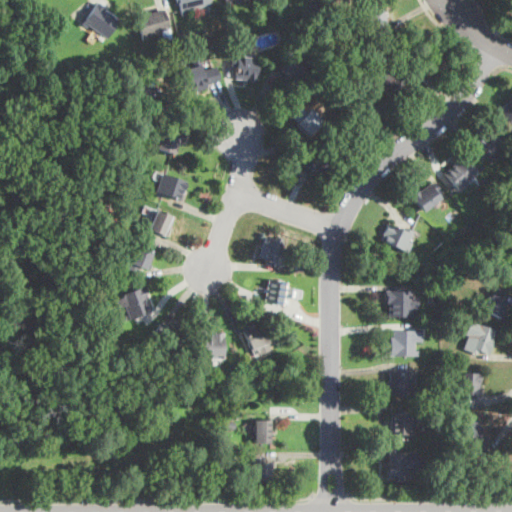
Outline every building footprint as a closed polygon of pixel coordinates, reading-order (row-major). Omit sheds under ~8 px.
[(98,0),(96,0),(80,23),(86,27),(89,23),(108,37),(123,18),(98,0)] [(210,0),(178,0),(182,14),(212,5),(210,0)] [(382,2),(367,6),(374,29),(389,24),(382,2)] [(162,7),(137,14),(143,38),(168,32),(162,7)] [(257,79),(257,48),(234,48),(234,79),(257,79)] [(296,81),(309,66),(293,52),(280,67),(296,81)] [(187,92),(220,81),(215,66),(204,70),(202,62),(179,69),(187,92)] [(373,78),(391,96),(405,82),(387,64),(373,78)] [(150,88),(139,80),(134,87),(144,95),(150,88)] [(511,93),(499,112),(511,121),(511,93)] [(366,126),(382,110),(368,95),(351,111),(366,126)] [(301,105),(291,115),(297,120),(293,124),(306,136),(320,119),(301,105)] [(474,140),(495,161),(510,147),(488,125),(474,140)] [(173,154),(181,133),(163,126),(155,148),(173,154)] [(309,153),(309,172),(325,173),(325,153),(309,153)] [(459,189),(478,171),(463,154),(442,172),(459,189)] [(154,188),(181,200),(190,181),(162,169),(154,188)] [(410,194),(421,210),(442,196),(431,180),(410,194)] [(147,228),(167,236),(176,215),(156,206),(147,228)] [(406,251),(415,231),(386,218),(377,239),(406,251)] [(284,245),(265,236),(257,256),(276,264),(284,245)] [(153,253),(135,243),(123,263),(141,274),(153,253)] [(511,280),(511,249),(497,268),(511,280)] [(263,301),(288,305),(292,281),(267,277),(263,301)] [(115,293),(122,318),(153,309),(146,284),(115,293)] [(511,296),(511,294),(494,284),(481,307),(500,317),(511,296)] [(417,315),(417,288),(385,288),(385,315),(417,315)] [(271,347),(259,318),(241,325),(253,355),(271,347)] [(497,328),(468,319),(459,347),(488,356),(497,328)] [(151,332),(159,349),(182,339),(174,322),(151,332)] [(389,328),(389,353),(420,353),(420,328),(389,328)] [(197,357),(224,357),(224,330),(197,330),(197,357)] [(409,366),(388,366),(388,395),(409,395),(409,366)] [(461,394),(480,394),(480,369),(461,369),(461,394)] [(410,433),(410,412),(389,412),(390,433),(410,433)] [(253,417),(253,442),(271,442),(271,417),(253,417)] [(461,420),(461,444),(487,444),(487,420),(461,420)] [(511,451),(511,449),(496,455),(503,469),(509,466),(511,472),(511,451)] [(415,450),(387,450),(387,476),(415,476),(415,450)] [(270,479),(270,455),(251,455),(251,479),(270,479)]
